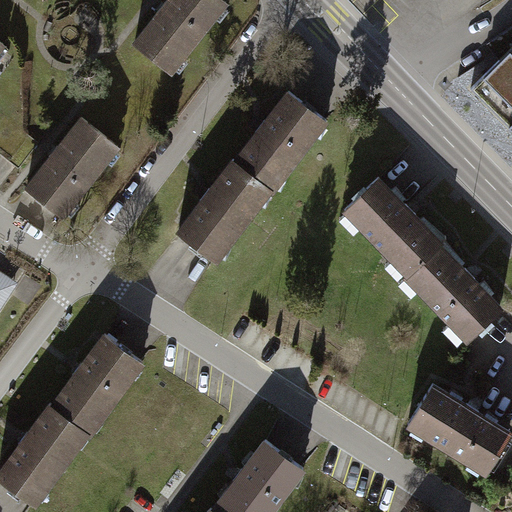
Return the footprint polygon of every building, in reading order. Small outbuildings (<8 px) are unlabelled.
[(176,72),(231,1),(229,0),(169,0),(137,41),(176,72)] [(0,62),(15,43),(0,31),(0,62)] [(511,38),(470,84),(511,122),(511,38)] [(296,82),(240,151),(282,185),(337,115),(296,82)] [(32,184),(74,215),(126,147),(85,116),(32,184)] [(227,253),(282,185),(240,151),(185,220),(227,253)] [(334,204),(398,270),(436,235),(371,168),(334,204)] [(502,303),(436,235),(398,270),(465,339),(502,303)] [(0,307),(16,283),(0,272),(0,307)] [(141,361),(96,332),(50,405),(95,433),(141,361)] [(494,432),(419,385),(394,424),(471,471),(494,432)] [(2,480),(47,509),(95,433),(50,405),(2,480)] [(265,511),(298,460),(257,434),(210,507),(218,511),(265,511)]
